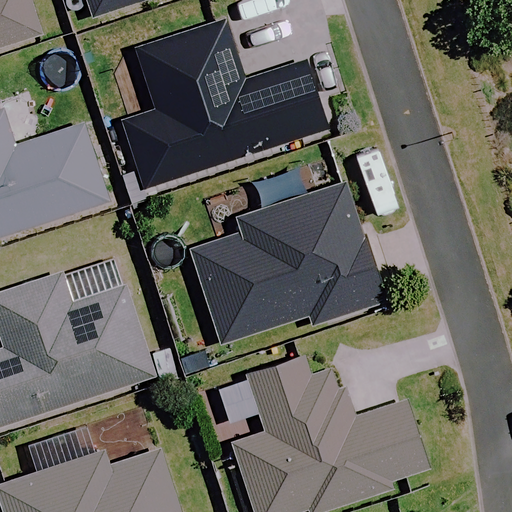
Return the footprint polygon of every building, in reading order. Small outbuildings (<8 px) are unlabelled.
[(0,0),(0,45),(37,33),(25,0),(0,0)] [(81,0),(86,16),(150,0),(81,0)] [(145,193),(327,133),(303,61),(244,81),(225,22),(133,52),(153,112),(122,122),(145,193)] [(16,151),(0,107),(0,241),(112,200),(84,125),(16,151)] [(380,296),(346,184),(232,218),(238,238),(189,253),(217,346),(380,296)] [(70,303),(60,269),(0,286),(0,341),(3,352),(0,352),(0,430),(153,386),(124,287),(70,303)] [(342,421),(325,359),(244,382),(260,438),(232,446),(250,511),(322,511),(392,492),(389,479),(427,469),(409,403),(342,421)] [(172,511),(156,452),(107,466),(104,456),(0,484),(0,511),(172,511)]
